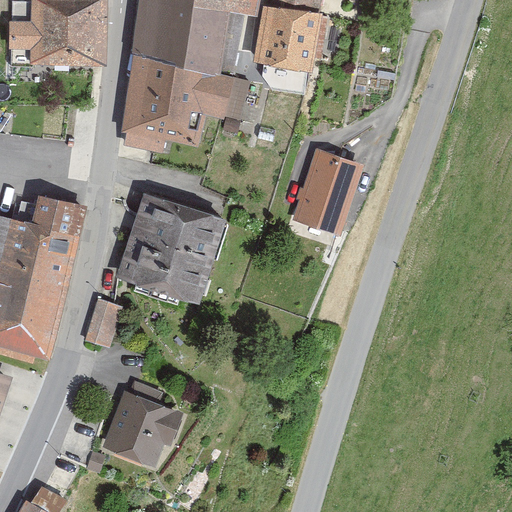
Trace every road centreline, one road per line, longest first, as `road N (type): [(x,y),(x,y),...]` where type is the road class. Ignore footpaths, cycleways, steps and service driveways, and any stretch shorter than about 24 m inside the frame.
road 1 (tertiary): [(306,511),(470,0)]
road 2 (tertiary): [(121,0),(99,196),(72,330),(0,511)]
